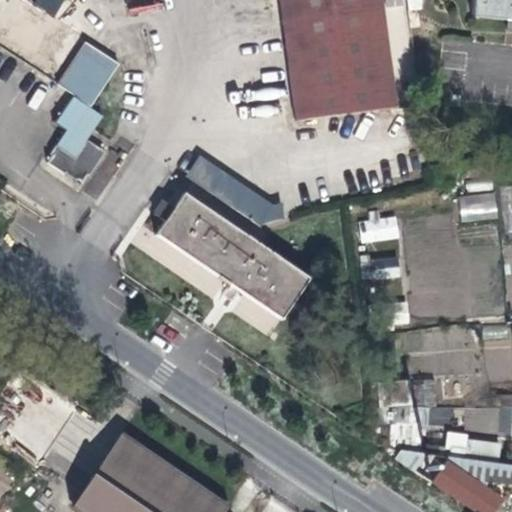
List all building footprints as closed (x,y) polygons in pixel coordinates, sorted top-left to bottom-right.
[(28,0),(54,16),(64,0),(28,0)] [(380,0),(275,0),(293,120),(396,107),(380,0)] [(511,0),(404,0),(409,31),(418,29),(421,0),(471,0),(470,18),(511,23),(511,0)] [(115,64),(77,38),(52,76),(73,92),(55,120),(64,126),(44,158),(82,184),(103,151),(84,139),(103,117),(92,107),(115,64)] [(184,191),(157,233),(279,318),(307,276),(184,191)] [(496,218),(494,193),(459,195),(460,220),(496,218)] [(358,218),(360,242),(398,240),(396,215),(358,218)] [(361,257),(361,278),(399,278),(399,257),(361,257)] [(406,301),(390,304),(393,325),(409,323),(406,301)] [(482,327),(486,382),(511,380),(511,330),(508,331),(508,325),(482,327)] [(397,350),(440,352),(441,334),(398,332),(397,350)] [(437,379),(413,380),(415,408),(438,406),(437,379)] [(511,407),(498,407),(498,437),(511,436),(511,407)] [(72,504),(82,511),(222,511),(225,508),(119,436),(72,504)] [(511,511),(511,465),(443,456),(429,482),(474,511),(511,511)]
